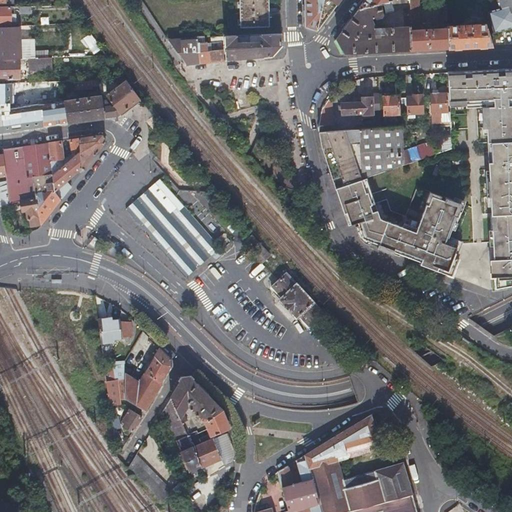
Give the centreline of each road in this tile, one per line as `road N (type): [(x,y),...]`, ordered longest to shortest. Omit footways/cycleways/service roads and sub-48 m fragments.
road 1 (secondary): [(511,304),(396,368),(322,391),(291,390),(240,372),(147,289),(106,268)]
road 2 (residential): [(308,66),(309,146),(335,239),(511,354)]
road 3 (secondary): [(222,369),(261,392),(332,399),(389,384),(511,316)]
road 4 (unclassified): [(385,392),(362,370),(296,378),(259,368),(192,309)]
road 5 (residential): [(83,205),(120,151),(119,130),(100,125),(0,140)]
road 6 (residential): [(511,55),(308,66)]
road 7 (unclassified): [(83,205),(192,309)]
